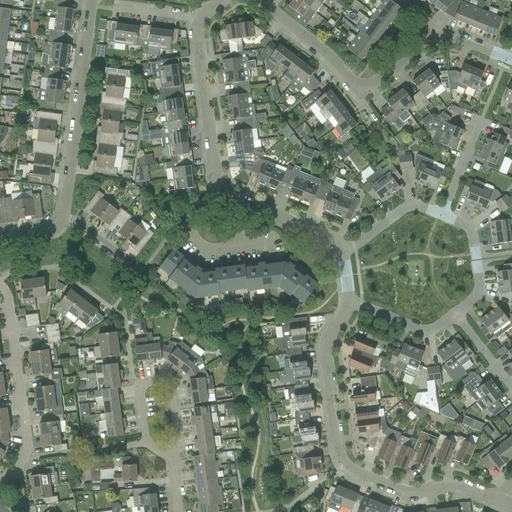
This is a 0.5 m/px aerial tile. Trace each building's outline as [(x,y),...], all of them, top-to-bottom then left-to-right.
[(316,14),(298,0),(293,0),(289,7),(295,11),(291,16),(305,27),(316,14)] [(315,0),(298,0),(316,14),(322,5),(315,0)] [(348,4),(342,0),(338,5),(344,10),(348,4)] [(402,9),(390,0),(385,0),(383,3),(378,0),(377,0),(375,2),(395,18),(402,9)] [(440,0),(435,6),(444,13),(445,12),(450,15),(458,0),(440,0)] [(454,19),(465,23),(474,0),(473,0),(458,0),(450,15),(454,19)] [(478,2),(474,0),(465,23),(475,28),(482,11),(476,8),(478,2)] [(57,13),(56,19),(74,22),(75,10),(66,9),(66,2),(54,1),(53,7),(52,13),(57,13)] [(374,15),(388,26),(395,18),(375,2),(373,6),(378,10),(374,15)] [(475,28),(485,32),(494,9),(490,7),(488,13),(482,11),(475,28)] [(0,19),(9,21),(10,14),(17,15),(18,11),(0,8),(0,19)] [(496,17),(498,10),(494,9),(485,32),(495,36),(502,19),(496,17)] [(362,20),(382,35),(388,26),(374,15),(370,20),(365,16),(362,20)] [(9,21),(0,19),(0,29),(15,32),(15,28),(8,27),(9,21)] [(50,30),(49,36),(62,38),(63,32),(72,33),(74,22),(56,19),(55,31),(50,30)] [(257,39),(262,32),(252,24),(252,23),(252,22),(251,23),(250,23),(247,23),(246,19),(239,20),(241,39),(246,38),(249,41),(252,38),(254,37),(257,39)] [(221,42),(241,39),(239,20),(232,21),(232,25),(227,26),(227,30),(221,31),(219,33),(221,42)] [(382,35),(362,20),(359,23),(365,27),(361,32),(375,44),(382,35)] [(109,42),(125,44),(127,26),(123,26),(123,23),(117,22),(117,25),(111,24),(109,42)] [(332,27),(326,23),(321,29),(327,33),(332,27)] [(142,40),(144,28),(139,27),(139,25),(133,24),(133,27),(127,26),(125,44),(142,46),(142,40)] [(148,47),(158,49),(161,30),(157,30),(157,28),(151,27),(151,29),(144,28),(142,40),(142,46),(141,52),(148,53),(148,47)] [(0,40),(7,42),(7,35),(14,36),(15,32),(0,29),(0,40)] [(166,31),(161,30),(158,49),(169,50),(170,44),(177,45),(179,33),(173,32),(173,30),(167,29),(166,31)] [(369,52),(375,44),(361,32),(357,37),(352,33),(349,37),(369,52)] [(267,35),(261,43),(260,44),(266,49),(270,43),(273,40),(267,35)] [(61,44),(62,38),(49,36),(48,43),(44,44),(43,54),(69,57),(71,46),(61,44)] [(362,61),(369,52),(349,37),(346,40),(352,44),(347,50),(362,61)] [(6,48),(7,42),(0,40),(0,51),(12,54),(12,49),(6,48)] [(35,41),(30,41),(28,52),(29,52),(34,53),(36,53),(37,48),(35,48),(36,46),(34,46),(35,41)] [(272,72),(276,67),(277,67),(280,63),(288,52),(280,45),(277,49),(270,43),(266,49),(264,51),(265,51),(264,52),(271,57),(266,65),(266,67),(272,72)] [(96,56),(104,57),(106,46),(97,45),(96,56)] [(11,58),(12,54),(0,51),(0,62),(4,63),(5,57),(11,58)] [(223,61),(225,73),(249,69),(248,62),(246,62),(245,52),(243,52),(237,53),(230,54),(231,60),(223,61)] [(280,63),(288,69),(289,70),(299,57),(292,52),(291,54),(288,52),(280,63)] [(69,57),(43,54),(42,54),(41,63),(45,67),(44,72),(57,74),(59,74),(60,68),(68,69),(69,57)] [(305,61),(299,57),(289,70),(288,69),(284,75),(293,82),(297,76),(298,77),(306,65),(303,63),(305,61)] [(153,79),(161,78),(179,76),(178,71),(181,71),(180,65),(178,65),(177,59),(165,60),(165,61),(151,63),(153,79)] [(3,70),(4,63),(0,62),(0,74),(2,74),(9,75),(10,70),(3,70)] [(315,72),(306,65),(298,77),(297,76),(293,82),(289,88),(293,92),(295,89),(306,97),(320,85),(315,78),(312,76),(315,72)] [(455,71),(448,72),(450,91),(454,90),(456,90),(457,87),(465,90),(474,69),(464,65),(461,73),(455,71)] [(108,79),(107,86),(124,88),(126,78),(129,79),(130,71),(106,68),(104,79),(108,79)] [(250,81),(249,69),(225,73),(226,84),(236,83),(237,89),(250,87),(249,81),(250,81)] [(429,69),(421,76),(433,91),(441,85),(446,91),(450,91),(448,72),(447,71),(440,72),(439,72),(443,76),(442,77),(438,80),(429,69)] [(474,69),(465,90),(467,87),(476,91),(473,98),(479,101),(484,88),(478,86),(484,73),(474,69)] [(44,72),(44,78),(48,79),(47,90),(41,90),(47,91),(65,93),(66,81),(56,80),(57,74),(44,72)] [(180,81),(179,76),(161,78),(162,88),(159,89),(160,95),(158,96),(169,94),(181,93),(180,87),(183,87),(182,80),(180,81)] [(421,93),(417,97),(425,108),(430,104),(425,98),(433,91),(421,76),(413,82),(421,93)] [(7,90),(8,84),(9,79),(2,79),(2,78),(0,78),(0,89),(0,90),(0,89),(7,90)] [(507,109),(511,111),(511,108),(511,84),(510,84),(503,100),(510,103),(507,109)] [(102,92),(101,103),(126,106),(126,99),(123,99),(124,88),(107,86),(106,93),(102,92)] [(271,87),(272,92),(274,101),(276,104),(280,99),(277,91),(276,86),(271,87)] [(228,97),(230,108),(247,106),(246,99),(251,98),(251,94),(250,87),(237,89),(238,95),(228,97)] [(403,89),(395,96),(410,115),(407,111),(415,105),(420,111),(425,108),(417,97),(412,100),(403,89)] [(63,105),(65,93),(47,91),(41,90),(39,90),(38,100),(41,102),(40,108),(55,110),(56,104),(63,105)] [(326,107),(337,99),(330,90),(319,99),(315,93),(301,104),(306,111),(316,103),(321,111),(326,108),(326,107)] [(164,102),(166,112),(183,110),(183,105),(185,104),(184,98),(182,99),(181,93),(169,94),(158,96),(159,98),(158,102),(164,102)] [(404,124),(403,123),(411,116),(410,115),(395,96),(387,102),(389,105),(380,112),(383,116),(380,119),(386,127),(394,121),(399,128),(404,124)] [(326,107),(326,108),(333,116),(346,106),(341,100),(339,102),(337,99),(326,107)] [(103,114),(102,121),(120,123),(121,113),(125,113),(126,106),(101,103),(100,113),(103,114)] [(241,119),(242,125),(259,123),(259,122),(266,122),(265,114),(256,115),(254,105),(247,106),(230,108),(231,120),(241,119)] [(130,106),(127,115),(136,118),(139,110),(130,106)] [(339,125),(351,117),(348,114),(350,113),(346,106),(333,116),(328,120),(335,128),(339,125)] [(450,111),(462,116),(465,110),(452,106),(450,111)] [(163,129),(186,126),(185,121),(187,120),(187,114),(184,114),(183,110),(166,112),(167,122),(162,123),(163,129)] [(60,126),(62,115),(37,112),(36,119),(40,120),(39,130),(56,132),(57,125),(60,126)] [(348,132),(357,125),(351,117),(339,125),(335,128),(342,137),(341,138),(344,143),(352,137),(348,132)] [(500,117),(498,124),(504,126),(506,119),(500,117)] [(118,133),(120,123),(102,121),(101,127),(98,127),(96,138),(121,141),(122,134),(118,133)] [(441,123),(437,131),(460,141),(464,131),(447,124),(443,122),(441,123)] [(233,132),(234,144),(252,142),(251,130),(255,129),(259,129),(259,123),(242,125),(243,131),(233,132)] [(283,126),(284,127),(280,130),(285,137),(292,131),(286,123),(283,126)] [(189,132),(188,126),(186,126),(163,129),(149,131),(150,140),(161,139),(162,146),(170,145),(188,143),(187,138),(190,138),(189,132)] [(498,131),(510,136),(511,131),(500,126),(498,131)] [(39,130),(38,130),(37,140),(34,140),(33,147),(57,150),(59,139),(55,139),(56,132),(39,130)] [(421,130),(412,138),(420,141),(423,133),(421,130)] [(456,150),(460,141),(437,131),(431,146),(435,147),(435,148),(447,153),(449,148),(456,150)] [(487,139),(483,148),(504,157),(503,157),(508,145),(504,143),(507,137),(493,132),(489,140),(487,139)] [(310,148),(314,145),(316,144),(313,139),(310,141),(307,136),(303,139),(310,148)] [(99,148),(98,155),(115,158),(117,147),(120,148),(121,141),(96,138),(95,148),(99,148)] [(316,144),(314,145),(319,152),(325,147),(320,141),(316,144)] [(248,168),(259,159),(265,154),(260,148),(253,149),(252,142),(234,144),(236,156),(246,154),(248,168)] [(178,161),(190,160),(189,154),(192,154),(191,148),(189,148),(188,143),(170,145),(172,162),(178,161)] [(398,147),(399,157),(401,170),(406,169),(405,157),(403,146),(398,147)] [(57,150),(33,147),(32,154),(35,154),(34,165),(51,167),(52,160),(56,160),(57,150)] [(485,161),(483,166),(498,172),(505,158),(504,157),(483,148),(479,158),(485,161)] [(114,168),(115,158),(98,155),(97,162),(93,161),(92,172),(117,176),(117,168),(114,168)] [(414,182),(424,186),(434,162),(417,155),(414,163),(416,175),(417,175),(414,182)] [(140,166),(147,165),(146,156),(139,157),(140,166)] [(405,157),(406,169),(413,168),(411,156),(405,157)] [(265,160),(265,161),(259,159),(248,168),(260,173),(256,182),(267,187),(274,170),(276,164),(265,160)] [(173,179),(174,179),(192,177),(192,172),(194,172),(193,166),(191,166),(190,160),(178,161),(172,162),(166,163),(166,170),(172,169),(173,179)] [(445,166),(435,162),(434,162),(424,186),(435,190),(439,181),(444,183),(449,172),(443,169),(445,166)] [(51,174),(51,167),(34,165),(33,175),(29,174),(28,182),(53,185),(54,174),(51,174)] [(386,170),(382,173),(381,172),(377,171),(374,173),(391,195),(400,188),(394,180),(400,175),(392,165),(386,170)] [(147,166),(145,167),(137,168),(138,176),(136,176),(135,183),(139,183),(139,184),(149,182),(147,166)] [(282,182),(288,184),(295,166),(294,168),(288,166),(287,170),(285,174),(274,170),(267,187),(278,191),(282,182)] [(290,196),(300,200),(307,184),(310,176),(300,172),(301,169),(295,166),(288,184),(293,187),(290,196)] [(391,195),(374,173),(365,180),(368,184),(363,187),(371,197),(376,194),(382,202),(391,195)] [(307,184),(300,200),(311,205),(315,196),(321,198),(326,186),(320,184),(321,180),(310,176),(307,184)] [(167,192),(168,197),(195,194),(194,188),(196,188),(195,181),(193,182),(192,177),(174,179),(173,179),(174,191),(167,192)] [(475,207),(482,190),(472,186),(474,182),(468,179),(463,191),(468,193),(465,203),(475,207)] [(119,190),(122,185),(117,181),(114,186),(119,190)] [(484,185),(482,190),(475,207),(485,211),(490,201),(492,202),(501,195),(497,190),(494,189),(493,187),(486,184),(484,185)] [(323,210),(334,214),(341,197),(344,190),(333,185),(332,189),(326,186),(321,198),(327,200),(323,210)] [(359,200),(353,197),(355,194),(344,190),(341,197),(334,214),(345,218),(348,209),(354,212),(359,200)] [(99,219),(110,205),(102,199),(104,196),(98,191),(83,211),(92,218),(94,215),(99,219)] [(32,220),(43,219),(39,194),(32,195),(32,199),(22,200),(25,217),(31,216),(32,220)] [(496,203),(499,208),(510,200),(506,195),(496,203)] [(145,200),(142,196),(137,200),(141,205),(146,201),(145,200)] [(5,199),(8,223),(18,222),(18,218),(25,217),(22,200),(12,201),(12,198),(5,199)] [(503,213),(511,205),(511,198),(510,200),(499,208),(503,213)] [(0,224),(8,223),(5,199),(0,199),(0,224)] [(111,232),(126,213),(121,208),(119,211),(110,205),(99,219),(105,223),(103,226),(111,232)] [(473,207),(464,205),(461,217),(470,220),(473,207)] [(366,210),(360,214),(364,219),(369,215),(366,210)] [(127,240),(138,226),(130,220),(132,217),(126,213),(111,232),(120,239),(122,236),(127,240)] [(511,213),(502,215),(503,221),(490,222),(492,233),(510,231),(509,225),(511,224),(511,213)] [(139,254),(154,234),(148,229),(146,232),(138,226),(127,240),(133,244),(130,247),(139,254)] [(503,243),(504,249),(511,248),(511,236),(510,237),(510,231),(492,233),(493,244),(503,243)] [(160,268),(171,276),(184,261),(186,259),(174,250),(160,268)] [(195,269),(184,261),(171,276),(170,278),(195,298),(220,295),(220,292),(234,291),(231,268),(216,270),(216,272),(202,274),(200,273),(202,271),(197,267),(195,269)] [(245,266),(231,268),(234,291),(247,289),(248,291),(279,287),(291,296),(292,294),(304,278),(293,269),(295,267),(290,263),(288,265),(286,263),(265,266),(265,264),(259,264),(259,267),(245,269),(245,266)] [(497,272),(498,283),(511,281),(511,264),(506,265),(507,271),(497,272)] [(150,280),(156,284),(160,279),(155,274),(150,280)] [(306,276),(304,278),(292,294),(304,303),(318,285),(306,276)] [(33,280),(35,298),(47,296),(44,278),(33,280)] [(21,281),(23,300),(35,298),(33,280),(21,281)] [(511,281),(498,283),(500,294),(511,292),(511,281)] [(66,287),(57,282),(56,290),(62,291),(64,288),(66,287)] [(80,297),(70,290),(59,305),(69,312),(80,297)] [(181,301),(180,302),(185,306),(186,305),(189,300),(184,296),(181,301)] [(80,297),(69,312),(77,318),(89,304),(80,297)] [(290,308),(295,312),(299,307),(294,303),(290,308)] [(87,326),(98,311),(89,304),(77,318),(87,326)] [(502,312),(498,307),(489,313),(504,333),(511,326),(511,314),(504,311),(502,312)] [(481,332),(489,342),(494,338),(496,339),(504,333),(489,313),(480,320),(486,328),(481,332)] [(139,326),(145,325),(144,318),(132,319),(133,326),(139,326)] [(282,327),(283,338),(307,335),(309,335),(308,331),(306,331),(305,325),(307,324),(306,318),(288,320),(289,326),(282,327)] [(46,332),(59,330),(58,324),(45,325),(46,332)] [(60,336),(59,330),(46,332),(47,338),(60,336)] [(100,347),(119,344),(117,332),(99,335),(100,347)] [(160,344),(159,337),(153,338),(152,333),(146,334),(150,364),(155,363),(155,360),(162,359),(162,358),(165,359),(168,347),(169,343),(168,347),(160,345),(160,344)] [(150,364),(146,334),(147,338),(135,340),(136,347),(138,362),(145,361),(146,365),(150,364)] [(353,348),(365,353),(366,352),(372,355),(377,357),(380,350),(384,340),(368,334),(370,335),(368,340),(358,336),(353,348)] [(307,335),(283,338),(281,339),(282,350),(286,349),(286,355),(301,353),(301,347),(306,347),(305,339),(307,339),(307,335)] [(48,344),(53,343),(53,344),(61,342),(60,336),(47,338),(48,344)] [(461,367),(462,366),(470,360),(468,358),(473,354),(466,344),(461,348),(455,340),(446,347),(461,367)] [(186,356),(191,350),(181,342),(180,344),(170,342),(169,343),(168,347),(165,359),(168,359),(168,360),(173,365),(171,368),(175,371),(186,356)] [(491,344),(496,351),(498,350),(499,347),(496,342),(491,343),(490,343),(491,344)] [(30,353),(32,364),(50,362),(49,351),(54,350),(53,344),(53,343),(48,344),(40,345),(41,351),(30,353)] [(102,358),(120,356),(119,344),(100,347),(94,347),(95,359),(102,358)] [(195,344),(192,349),(201,355),(204,351),(195,344)] [(394,367),(405,372),(414,348),(404,344),(400,353),(394,351),(389,363),(395,365),(394,367)] [(446,347),(437,354),(445,364),(442,367),(449,376),(461,367),(446,347)] [(423,367),(419,365),(424,353),(414,348),(405,372),(404,374),(414,378),(415,375),(420,376),(423,367)] [(79,365),(89,364),(91,364),(91,361),(84,362),(84,359),(83,349),(77,349),(79,365)] [(56,350),(49,351),(50,360),(57,359),(56,350)] [(189,377),(204,369),(204,368),(202,365),(204,363),(201,357),(191,350),(186,356),(175,371),(179,373),(181,371),(187,375),(188,374),(189,377)] [(366,352),(365,353),(366,353),(363,358),(353,354),(349,366),(368,373),(371,366),(376,368),(380,358),(377,357),(372,355),(366,352)] [(287,371),(311,368),(309,368),(309,364),(307,364),(306,357),(302,358),(301,353),(286,355),(287,360),(285,360),(284,362),(285,371),(287,371)] [(385,370),(388,363),(382,360),(379,367),(385,370)] [(50,362),(32,364),(33,376),(44,375),(45,381),(58,379),(63,378),(61,369),(51,369),(50,362)] [(118,371),(117,363),(95,366),(97,379),(123,375),(122,370),(118,371)] [(308,380),(311,379),(310,372),(312,372),(311,368),(287,371),(287,376),(288,382),(291,385),(295,384),(295,387),(308,385),(308,380)] [(188,393),(212,390),(211,377),(209,378),(204,369),(189,377),(191,380),(190,380),(191,387),(187,388),(188,393)] [(86,380),(85,373),(78,374),(77,381),(86,380)] [(106,390),(117,388),(121,388),(120,380),(123,380),(123,375),(97,379),(98,384),(105,383),(106,390)] [(464,386),(477,403),(497,388),(490,379),(485,384),(478,375),(464,386)] [(364,389),(353,391),(355,403),(365,402),(375,400),(374,392),(377,392),(376,382),(375,376),(360,378),(360,384),(363,384),(364,389)] [(35,388),(37,400),(55,398),(54,386),(59,386),(58,379),(45,381),(46,387),(35,388)] [(417,406),(439,414),(436,393),(435,383),(434,381),(429,382),(426,382),(428,395),(421,395),(417,406)] [(97,403),(122,400),(122,395),(118,395),(117,388),(106,390),(102,390),(103,397),(96,398),(97,403)] [(503,396),(497,388),(477,403),(483,411),(487,408),(494,417),(504,409),(498,400),(503,396)] [(207,395),(214,394),(214,389),(212,390),(188,393),(189,397),(192,397),(193,404),(208,402),(207,395)] [(310,390),(294,393),(294,389),(287,390),(289,400),(282,401),(282,405),(291,404),(316,401),(315,400),(314,401),(313,397),(311,397),(310,390)] [(86,392),(78,393),(79,402),(87,401),(86,392)] [(49,410),(50,417),(63,415),(62,409),(57,409),(55,398),(37,400),(38,412),(49,410)] [(105,414),(120,412),(119,405),(123,404),(122,400),(97,403),(97,407),(104,406),(105,414)] [(356,409),(357,421),(383,418),(385,416),(384,410),(380,410),(378,400),(375,400),(365,402),(366,407),(356,409)] [(295,421),(310,419),(309,413),(315,412),(314,405),(316,405),(316,401),(291,404),(292,408),(298,407),(298,414),(295,415),(295,421)] [(235,415),(233,403),(225,404),(227,416),(235,415)] [(191,416),(192,421),(217,417),(216,413),(209,414),(208,406),(194,408),(195,416),(191,416)] [(0,421),(9,420),(7,408),(0,409),(0,421)] [(100,427),(126,424),(125,419),(121,419),(120,412),(105,414),(106,421),(99,422),(100,427)] [(270,414),(272,422),(278,420),(276,412),(270,414)] [(40,424),(41,436),(60,433),(58,422),(64,421),(63,415),(50,417),(51,422),(40,424)] [(369,445),(383,434),(389,429),(386,425),(385,416),(383,418),(357,421),(359,433),(370,432),(371,443),(369,445)] [(196,425),(197,432),(211,430),(211,423),(218,422),(217,417),(192,421),(192,426),(196,425)] [(499,417),(494,421),(498,426),(503,421),(499,417)] [(314,423),(310,423),(310,419),(295,421),(296,426),(298,425),(298,432),(293,433),(294,437),(292,437),(292,438),(320,434),(320,433),(318,433),(317,430),(315,430),(314,423)] [(11,432),(9,420),(0,421),(0,439),(9,442),(8,432),(11,432)] [(480,432),(483,426),(474,422),(471,428),(480,432)] [(126,424),(100,427),(100,431),(108,430),(109,438),(124,436),(123,428),(126,428),(126,424)] [(489,437),(493,434),(487,426),(483,429),(489,437)] [(389,462),(393,452),(397,443),(398,440),(401,436),(400,435),(401,434),(389,429),(383,434),(369,445),(371,444),(381,448),(377,457),(389,462)] [(194,440),(195,444),(220,441),(219,437),(212,438),(211,430),(197,432),(198,439),(194,440)] [(427,466),(435,446),(438,439),(421,432),(419,438),(419,437),(418,441),(414,449),(420,452),(415,461),(427,466)] [(61,445),(60,433),(41,436),(43,447),(54,446),(55,452),(68,450),(67,444),(61,445)] [(297,454),(314,452),(313,446),(319,445),(318,438),(320,438),(320,434),(292,438),(293,443),(302,441),(303,447),(297,448),(297,454)] [(448,463),(455,448),(454,448),(456,444),(449,440),(450,438),(440,434),(438,439),(435,446),(441,448),(437,458),(448,463)] [(506,434),(502,437),(511,450),(511,436),(509,439),(506,434)] [(414,450),(414,449),(418,441),(411,438),(411,440),(401,436),(398,440),(397,443),(393,452),(398,454),(394,464),(406,469),(414,450)] [(459,436),(456,444),(454,448),(455,448),(460,450),(456,460),(467,465),(475,446),(468,443),(469,440),(459,436)] [(511,450),(502,437),(498,440),(502,444),(497,448),(508,462),(511,458),(511,450)] [(9,442),(0,439),(0,458),(5,452),(3,450),(9,442)] [(199,449),(200,456),(215,454),(214,447),(221,446),(220,441),(195,444),(196,449),(199,449)] [(499,469),(508,462),(497,448),(494,444),(490,447),(493,451),(481,460),(489,470),(496,465),(499,469)] [(309,471),(310,471),(311,472),(312,472),(313,472),(314,471),(315,470),(321,469),(320,457),(316,457),(315,451),(314,452),(297,454),(296,454),(297,461),(294,461),(295,470),(298,469),(299,476),(309,475),(309,471)] [(479,455),(473,453),(470,459),(476,461),(479,455)] [(215,454),(200,456),(192,457),(193,457),(194,460),(194,461),(192,461),(192,462),(194,461),(195,471),(218,468),(217,461),(215,462),(214,455),(215,454)] [(124,482),(137,481),(136,465),(122,466),(123,475),(114,475),(114,482),(123,481),(124,482)] [(32,488),(51,486),(49,474),(54,474),(54,467),(41,469),(42,475),(31,476),(32,488)] [(196,478),(197,486),(217,483),(216,472),(218,471),(218,468),(195,471),(196,478),(195,478),(196,478)] [(79,480),(73,482),(73,486),(74,489),(81,487),(79,480)] [(197,486),(199,500),(222,497),(220,486),(218,487),(217,483),(197,486),(196,486),(196,487),(197,486)] [(32,488),(34,500),(45,498),(46,505),(59,503),(58,496),(53,497),(51,486),(32,488)] [(337,511),(338,511),(341,506),(349,488),(344,486),(343,488),(337,486),(336,489),(331,486),(324,502),(329,505),(328,508),(337,511)] [(157,504),(156,493),(150,494),(150,488),(132,489),(135,508),(137,507),(157,504)] [(350,511),(357,511),(361,504),(363,497),(358,495),(353,493),(354,490),(349,488),(341,506),(352,510),(350,511)] [(223,504),(222,497),(199,500),(199,502),(198,502),(198,503),(199,503),(199,505),(198,505),(199,511),(218,511),(217,505),(223,504)] [(364,497),(363,497),(361,504),(357,511),(376,511),(381,501),(376,499),(375,502),(369,499),(369,501),(363,499),(364,497)] [(388,511),(390,508),(385,506),(386,503),(381,501),(376,511),(388,511)]
